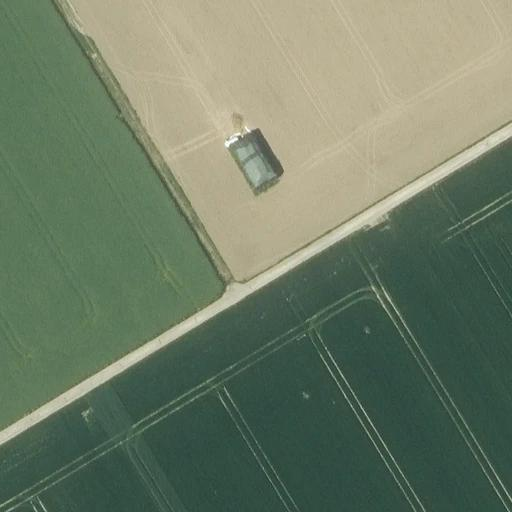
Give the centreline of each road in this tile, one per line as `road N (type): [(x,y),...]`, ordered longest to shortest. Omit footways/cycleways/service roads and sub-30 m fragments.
road 1 (track): [(0,440),(511,130)]
road 2 (track): [(57,0),(236,297)]
